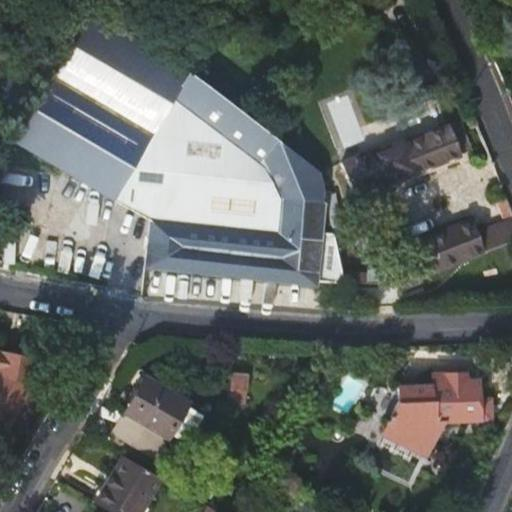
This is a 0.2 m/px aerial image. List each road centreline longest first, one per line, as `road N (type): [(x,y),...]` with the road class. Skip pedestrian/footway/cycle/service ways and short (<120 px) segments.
road 1 (residential): [(511,321),(295,326),(117,315)]
road 2 (residential): [(10,511),(117,315)]
road 3 (unknown): [(41,187),(130,232),(117,315)]
road 4 (residential): [(447,0),(511,156)]
